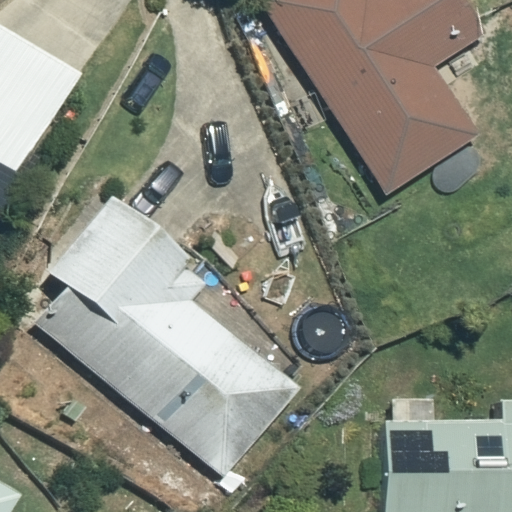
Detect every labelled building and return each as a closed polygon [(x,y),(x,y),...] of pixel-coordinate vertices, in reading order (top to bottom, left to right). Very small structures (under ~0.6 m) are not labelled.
[(478,130),(433,61),(479,33),(459,0),(262,0),(386,190),(478,130)] [(0,155),(15,165),(76,67),(0,21),(0,155)] [(32,318),(222,474),(297,382),(189,295),(203,278),(182,262),(192,250),(110,190),(47,264),(66,279),(32,318)] [(427,336),(400,341),(403,361),(430,356),(427,336)] [(511,511),(511,395),(498,395),(499,414),(433,415),(433,395),(392,396),(391,415),(383,416),(383,511),(511,511)] [(0,511),(6,511),(19,491),(0,479),(0,511)]
